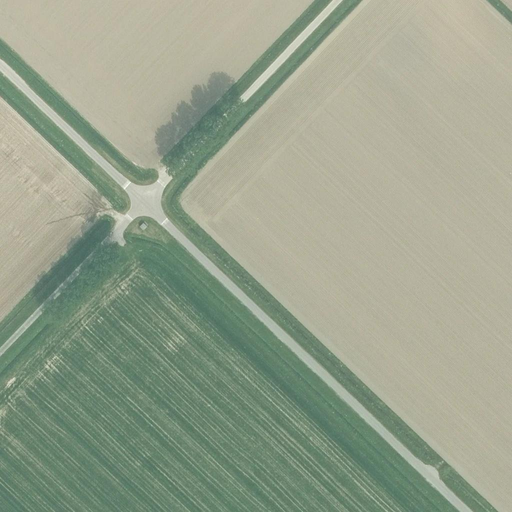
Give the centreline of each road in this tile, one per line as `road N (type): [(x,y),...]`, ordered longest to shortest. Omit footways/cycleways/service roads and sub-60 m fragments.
road 1 (unclassified): [(464,511),(143,201)]
road 2 (unclassified): [(143,201),(338,0)]
road 3 (track): [(0,351),(143,201)]
road 4 (unclassified): [(143,201),(0,64)]
